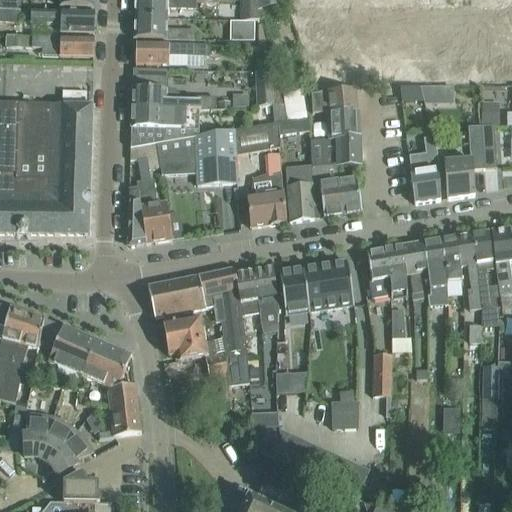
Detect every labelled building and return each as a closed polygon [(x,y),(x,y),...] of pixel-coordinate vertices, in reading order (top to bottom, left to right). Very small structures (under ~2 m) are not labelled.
[(93,10),(93,0),(59,0),(60,9),(93,10)] [(196,12),(196,2),(150,0),(135,0),(135,19),(168,21),(168,11),(193,12),(196,12)] [(255,23),(253,0),(246,0),(241,1),(241,23),(255,23)] [(284,0),(253,0),(257,13),(286,7),(284,0)] [(408,0),(385,0),(386,32),(408,32),(408,0)] [(430,0),(408,0),(408,32),(430,32),(430,0)] [(451,0),(430,0),(430,32),(452,32),(451,0)] [(474,0),(451,0),(452,32),(474,32),(474,0)] [(494,7),(485,7),(485,19),(494,19),(494,7)] [(0,24),(21,24),(25,21),(28,20),(29,12),(0,11),(0,24)] [(94,36),(95,14),(31,12),(30,25),(61,26),(60,35),(94,36)] [(167,31),(168,21),(135,19),(134,41),(154,42),(195,43),(195,32),(167,31)] [(494,19),(485,19),(485,31),(494,31),(494,19)] [(256,44),(255,23),(241,23),(231,23),(231,43),(256,44)] [(33,51),(33,39),(7,37),(6,51),(33,51)] [(95,60),(94,40),(74,40),(33,39),(33,51),(59,51),(59,59),(95,60)] [(208,48),(156,46),(136,45),(136,67),(187,69),(187,58),(207,59),(208,48)] [(494,50),(485,50),(485,62),(494,62),(494,50)] [(494,62),(485,62),(485,74),(494,74),(494,62)] [(166,101),(166,92),(167,92),(168,72),(133,71),(132,111),(198,112),(210,113),(210,112),(216,112),(216,100),(194,99),(194,102),(166,101)] [(256,74),(258,109),(284,106),(274,74),(256,74)] [(452,75),(440,75),(440,84),(452,84),(452,75)] [(464,75),(452,75),(452,84),(464,84),(464,75)] [(408,80),(396,80),(396,89),(408,89),(408,80)] [(421,80),(408,80),(408,89),(421,89),(421,80)] [(301,87),(281,90),(284,106),(286,123),(306,120),(301,87)] [(420,90),(399,90),(400,91),(400,93),(402,103),(424,103),(420,90)] [(436,90),(420,90),(424,103),(425,107),(436,107),(436,90)] [(356,113),(354,92),(327,93),(312,96),(313,115),(329,114),(329,116),(356,113)] [(52,107),(52,106),(0,104),(0,237),(88,238),(92,107),(52,107)] [(198,112),(132,111),(131,151),(195,139),(198,139),(198,112)] [(358,140),(356,113),(329,116),(331,142),(337,142),(338,164),(339,169),(358,168),(358,140)] [(308,121),(278,126),(279,137),(310,133),(308,121)] [(280,151),(279,137),(278,126),(279,124),(267,127),(235,132),(236,158),(280,151)] [(497,171),(495,141),(494,128),(481,128),(481,131),(485,172),(497,171)] [(473,172),(485,172),(481,131),(470,132),(472,163),(445,165),(448,202),(475,198),(473,172)] [(236,158),(235,132),(198,139),(195,139),(197,172),(198,188),(238,186),(236,158)] [(197,172),(195,139),(157,146),(160,170),(161,178),(197,172)] [(425,156),(408,159),(410,174),(412,187),(415,207),(441,203),(438,156),(434,140),(433,139),(423,140),(425,156)] [(340,184),(339,169),(338,164),(337,142),(331,142),(311,143),(312,167),(313,188),(317,222),(346,217),(340,184)] [(160,170),(157,146),(131,151),(130,163),(138,163),(141,184),(154,182),(150,182),(149,172),(160,170)] [(280,155),(265,156),(266,176),(267,176),(281,175),(280,155)] [(317,222),(313,188),(312,167),(297,169),(286,170),(287,190),(290,225),(317,222)] [(285,226),(282,179),(272,181),(272,187),(267,187),(250,189),(250,193),(248,199),(251,231),(285,226)] [(172,243),(169,223),(166,205),(157,207),(154,182),(141,184),(137,185),(138,189),(146,247),(172,243)] [(362,215),(359,195),(357,182),(340,184),(346,217),(362,215)] [(146,247),(138,189),(129,190),(128,247),(131,250),(146,247)] [(511,230),(498,232),(491,233),(494,253),(496,264),(501,298),(503,310),(511,308),(511,282),(510,264),(511,264),(511,230)] [(496,264),(494,253),(491,233),(472,237),(480,285),(482,312),(497,311),(496,301),(490,301),(486,273),(493,272),(492,265),(496,264)] [(480,285),(472,237),(456,239),(462,270),(468,269),(470,287),(471,292),(467,293),(470,313),(482,312),(480,285)] [(462,270),(456,239),(441,242),(446,272),(448,286),(461,284),(461,270),(462,270)] [(446,272),(441,242),(424,245),(430,275),(430,283),(440,284),(440,292),(437,292),(438,309),(448,308),(447,286),(448,286),(446,272)] [(430,275),(424,245),(402,248),(406,278),(408,278),(409,279),(411,279),(411,282),(413,296),(412,296),(413,303),(424,301),(422,283),(430,283),(430,275)] [(406,278),(402,248),(384,251),(390,289),(391,289),(391,298),(391,303),(407,301),(406,287),(406,278)] [(390,289),(384,251),(367,254),(371,284),(369,284),(372,301),(391,298),(391,289),(390,289)] [(354,308),(348,266),(303,272),(309,315),(354,308)] [(280,313),(273,269),(253,272),(259,316),(262,336),(268,336),(278,334),(278,313),(280,313)] [(238,300),(235,275),(234,272),(218,275),(225,324),(229,358),(246,356),(245,337),(242,319),(242,318),(238,300)] [(259,316),(253,272),(235,275),(238,300),(242,318),(242,319),(259,316)] [(309,315),(303,272),(279,276),(286,318),(309,315)] [(225,324),(218,275),(199,279),(203,300),(212,298),(214,308),(216,325),(221,325),(223,341),(224,356),(227,376),(229,390),(249,387),(249,384),(248,369),(246,356),(229,358),(225,324)] [(155,321),(214,308),(212,298),(203,300),(199,279),(148,289),(155,321)] [(22,348),(30,316),(10,309),(0,306),(0,341),(1,342),(0,346),(0,401),(5,403),(18,347),(22,348)] [(403,314),(391,314),(391,342),(405,342),(403,314)] [(38,348),(43,320),(30,316),(22,348),(18,347),(5,403),(16,405),(16,401),(22,365),(23,365),(28,349),(38,352),(38,348)] [(97,343),(43,320),(38,348),(53,352),(47,365),(82,379),(97,343)] [(205,345),(200,320),(184,323),(164,327),(170,359),(178,357),(179,364),(208,359),(208,363),(206,364),(209,379),(227,376),(224,356),(217,357),(214,343),(205,345)] [(481,347),(481,329),(469,329),(469,346),(481,347)] [(223,341),(214,343),(217,357),(224,356),(223,341)] [(405,342),(391,342),(392,354),(412,354),(412,342),(405,342)] [(118,389),(131,358),(97,343),(82,379),(108,391),(118,389)] [(391,420),(391,361),(391,358),(373,358),(372,400),(387,400),(386,420),(391,420)] [(259,368),(248,369),(249,384),(260,383),(259,368)] [(483,370),(482,402),(498,403),(499,370),(483,370)] [(429,373),(417,373),(417,382),(429,382),(429,373)] [(288,379),(276,380),(277,400),(289,399),(288,379)] [(142,435),(137,396),(135,387),(118,389),(108,391),(107,396),(111,420),(113,433),(100,435),(100,441),(142,435)] [(17,400),(14,416),(25,418),(29,403),(17,400)] [(482,402),(482,432),(497,433),(498,403),(482,402)] [(356,404),(329,406),(330,433),(357,432),(356,404)] [(39,460),(53,421),(47,420),(33,418),(26,418),(28,439),(23,440),(25,459),(30,459),(39,460)] [(51,466),(76,434),(72,430),(59,423),(53,421),(39,460),(38,462),(50,468),(51,466)] [(256,430),(260,462),(277,461),(279,457),(281,451),(280,432),(279,428),(256,430)] [(6,453),(17,455),(22,432),(11,430),(6,453)] [(281,459),(291,437),(280,432),(281,451),(279,457),(281,459)] [(93,455),(90,450),(81,438),(76,434),(51,466),(56,473),(59,478),(76,469),(74,465),(93,455)] [(303,443),(291,437),(281,459),(292,464),(303,443)] [(303,443),(292,464),(303,470),(314,448),(303,443)] [(314,448),(303,470),(314,475),(325,453),(314,448)] [(325,453),(314,475),(325,480),(336,459),(325,453)] [(336,459),(325,480),(337,486),(347,464),(336,459)] [(347,464),(337,486),(348,491),(358,470),(347,464)] [(259,480),(296,491),(300,477),(262,467),(259,480)] [(358,470),(348,491),(359,497),(369,475),(358,470)] [(97,506),(98,487),(86,487),(81,477),(64,486),(64,505),(97,506)] [(374,482),(366,499),(389,509),(389,489),(374,482)] [(273,511),(249,501),(244,511),(273,511)]
